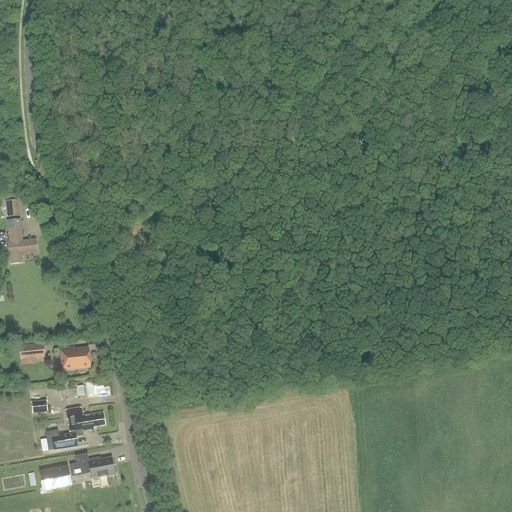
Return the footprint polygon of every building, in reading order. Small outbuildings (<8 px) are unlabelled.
[(18,201),(7,202),(8,218),(20,217),(18,201)] [(20,220),(8,221),(9,235),(7,235),(8,243),(9,258),(9,263),(23,262),(22,257),(22,254),(36,253),(35,240),(22,241),(20,220)] [(45,358),(43,344),(19,347),(20,361),(45,358)] [(90,368),(88,348),(75,350),(74,348),(60,349),(62,370),(90,368)] [(33,413),(46,411),(45,403),(32,404),(33,413)] [(93,427),(105,425),(103,413),(82,416),(81,408),(66,411),(69,432),(80,430),(80,431),(94,429),(93,427)] [(75,435),(58,437),(57,430),(45,432),(48,451),(77,446),(75,435)] [(88,460),(87,454),(74,456),(76,464),(69,465),(71,477),(90,474),(91,479),(115,474),(112,458),(100,460),(100,458),(88,460)] [(43,492),(71,486),(68,467),(39,472),(43,492)]
